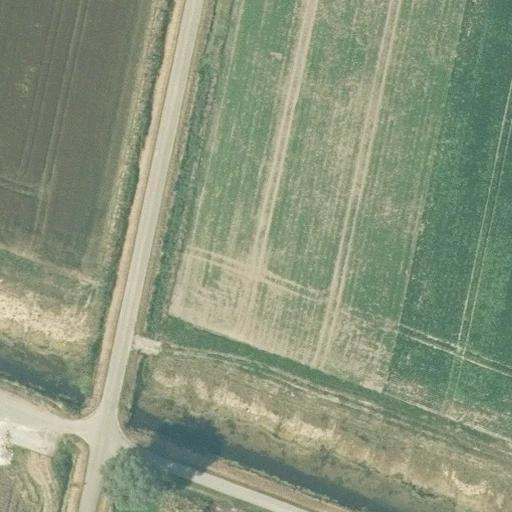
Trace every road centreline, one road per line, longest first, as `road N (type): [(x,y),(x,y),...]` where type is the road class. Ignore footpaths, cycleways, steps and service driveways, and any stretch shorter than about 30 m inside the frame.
road 1 (unclassified): [(102,439),(195,0)]
road 2 (unclassified): [(286,511),(102,439)]
